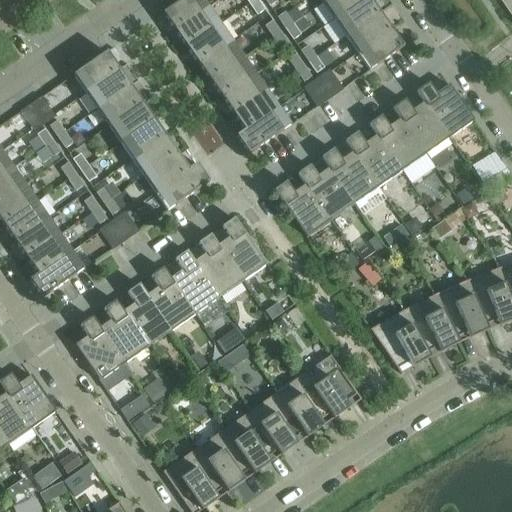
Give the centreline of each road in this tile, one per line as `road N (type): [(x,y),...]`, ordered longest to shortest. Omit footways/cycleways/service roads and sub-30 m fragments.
road 1 (residential): [(36,340),(455,49)]
road 2 (residential): [(267,511),(401,417),(511,362)]
road 3 (residential): [(156,511),(36,340)]
road 4 (residential): [(0,86),(122,0)]
